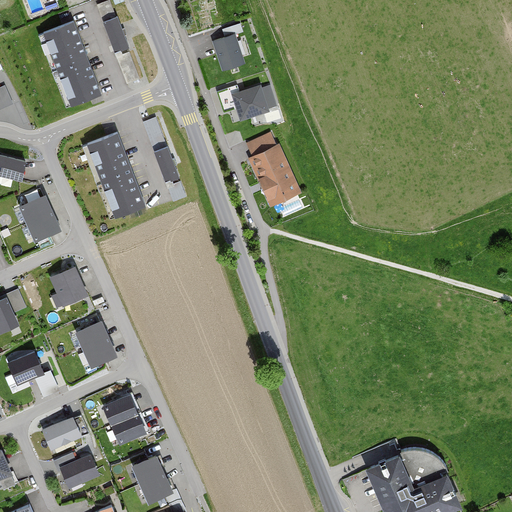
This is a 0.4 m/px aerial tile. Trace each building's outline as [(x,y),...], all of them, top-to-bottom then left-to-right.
[(109,0),(97,5),(104,21),(118,15),(112,0),(109,0)] [(226,10),(222,0),(189,0),(196,19),(226,10)] [(118,15),(104,21),(118,57),(132,51),(118,15)] [(74,19),(41,32),(70,106),(103,93),(74,19)] [(238,30),(214,38),(224,71),(249,64),(238,30)] [(143,77),(132,51),(118,57),(128,82),(143,77)] [(260,83),(230,93),(239,118),(269,108),(260,83)] [(0,108),(11,104),(3,86),(0,87),(0,108)] [(143,120),(154,149),(166,144),(155,116),(143,120)] [(116,130),(84,143),(114,218),(146,205),(116,130)] [(253,153),(276,142),(271,131),(247,141),(253,153)] [(279,141),(276,142),(253,153),(248,155),(271,205),(303,190),(279,141)] [(166,144),(154,149),(167,184),(180,179),(167,144),(166,144)] [(38,160),(8,152),(3,170),(33,179),(38,160)] [(180,179),(167,184),(173,200),(186,195),(180,179)] [(50,196),(46,188),(22,198),(40,240),(64,229),(60,221),(50,196)] [(99,293),(86,263),(60,275),(67,290),(61,293),(67,307),(99,293)] [(18,288),(0,295),(0,330),(18,322),(14,312),(26,307),(18,288)] [(120,355),(101,310),(76,321),(95,366),(120,355)] [(4,363),(16,385),(43,372),(32,349),(4,363)] [(131,391),(102,404),(110,423),(140,410),(131,391)] [(140,410),(110,423),(118,442),(148,429),(140,410)] [(75,417),(41,431),(50,452),(84,437),(75,417)] [(462,503),(448,472),(447,469),(444,462),(438,455),(429,450),(418,448),(408,449),(400,452),(368,466),(369,468),(387,511),(442,511),(459,505),(462,503)] [(18,488),(3,450),(0,451),(0,486),(3,494),(18,488)] [(84,450),(63,458),(68,469),(74,466),(73,464),(87,458),(84,450)] [(87,458),(73,464),(74,466),(82,485),(114,472),(105,451),(87,458)] [(158,453),(130,466),(137,483),(166,470),(158,453)] [(166,470),(137,483),(145,501),(174,488),(166,470)] [(28,477),(18,481),(23,491),(32,487),(28,477)] [(120,511),(115,501),(97,509),(98,511),(120,511)] [(10,511),(34,511),(30,503),(10,511)]
